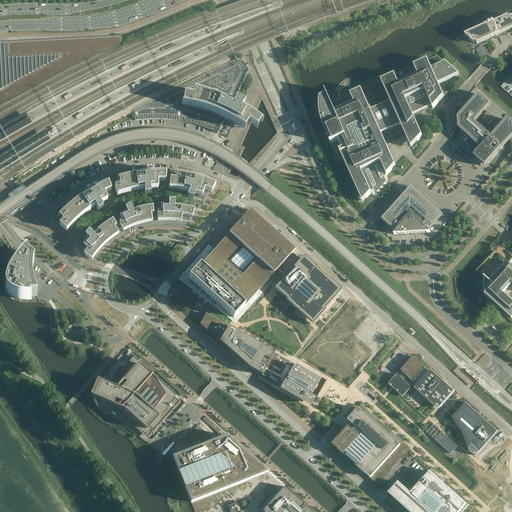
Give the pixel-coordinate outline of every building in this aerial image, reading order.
[(486,25),(460,37),(473,49),(511,31),(511,13),(489,24),(488,23),(487,23),(486,24),(486,25)] [(0,107),(13,101),(122,44),(121,37),(121,36),(0,42),(0,107)] [(437,55),(427,60),(397,73),(423,130),(436,116),(433,109),(461,77),(445,62),(437,55)] [(184,84),(173,90),(160,96),(147,103),(134,110),(135,117),(135,120),(138,120),(148,119),(154,119),(157,119),(162,119),(167,119),(172,120),(181,121),(186,122),(191,123),(195,125),(202,127),(206,128),(211,130),(212,131),(218,134),(226,119),(218,115),(211,112),(205,110),(198,108),(191,106),(183,104),(184,94),(193,96),(194,90),(202,92),(210,95),(217,98),(224,100),(233,104),(234,103),(233,103),(250,70),(248,69),(248,70),(240,58),(234,61),(224,65),(210,71),(197,78),(184,84)] [(397,73),(361,89),(321,107),(322,113),(323,119),(324,124),(326,129),(332,142),(330,143),(331,143),(332,143),(336,152),(339,151),(341,154),(342,154),(361,197),(365,195),(366,198),(380,183),(392,170),(390,166),(395,164),(387,146),(406,137),(408,142),(416,139),(417,141),(422,136),(421,133),(423,130),(397,73)] [(224,100),(217,98),(210,95),(202,92),(194,90),(193,96),(184,94),(183,104),(191,106),(198,108),(205,110),(211,112),(218,115),(226,119),(231,121),(238,125),(244,129),(248,123),(256,129),(261,122),(252,115),(244,111),(241,109),(242,107),(244,105),(238,102),(239,101),(236,100),(234,103),(233,104),(224,100)] [(458,118),(458,128),(481,148),(474,156),(485,166),(511,136),(511,124),(507,120),(491,137),(474,122),(482,113),(490,104),(478,94),(458,118)] [(29,118),(26,113),(0,127),(0,142),(32,124),(29,118)] [(47,136),(45,131),(3,156),(0,157),(0,172),(10,166),(50,141),(47,136)] [(166,173),(166,169),(164,169),(158,169),(152,169),(145,170),(140,170),(137,171),(132,172),(125,173),(119,175),(115,176),(111,177),(117,196),(126,193),(135,191),(144,189),(145,191),(144,191),(145,195),(148,194),(151,194),(151,191),(150,191),(150,189),(153,188),(153,189),(154,190),(155,190),(156,189),(155,188),(158,188),(158,181),(161,181),(165,181),(166,178),(166,173)] [(211,183),(212,180),(210,179),(208,178),(205,177),(202,176),(199,175),(196,174),(193,173),(190,173),(186,172),(183,171),(180,171),(177,170),(174,170),(171,170),(170,181),(169,185),(169,189),(176,190),(182,191),(189,193),(189,194),(188,194),(187,197),(190,198),(191,198),(193,199),(194,196),(194,194),(198,195),(197,196),(197,197),(198,197),(199,197),(200,197),(200,196),(202,196),(203,194),(204,190),(207,191),(211,193),(213,190),(215,185),(211,183)] [(108,182),(107,179),(102,181),(98,183),(94,185),(91,187),(87,189),(82,192),(77,195),(74,198),(70,201),(65,205),(62,208),(58,211),(55,214),(52,218),(71,235),(78,228),(74,224),(77,220),(83,215),(89,211),(95,206),(97,208),(96,208),(98,211),(101,209),(103,207),(102,205),(101,205),(100,203),(103,202),(104,203),(105,203),(106,202),(106,201),(105,201),(107,200),(104,193),(111,190),(110,187),(108,182)] [(431,225),(432,224),(432,225),(441,215),(411,188),(383,219),(392,227),(392,226),(393,227),(397,231),(394,235),(431,233),(427,229),(431,225)] [(169,205),(165,205),(164,204),(164,205),(163,205),(161,205),(161,211),(157,211),(158,213),(157,213),(158,221),(162,221),(165,221),(170,221),(173,221),(178,222),(181,223),(182,215),(189,217),(192,218),(194,211),(191,210),(183,208),(178,207),(174,207),(175,206),(174,206),(175,204),(175,200),(172,200),(172,201),(169,200),(169,203),(169,205)] [(149,222),(152,222),(152,220),(151,214),(153,214),(153,206),(148,206),(146,207),(145,207),(142,208),(139,208),(138,209),(137,209),(135,210),(133,210),(132,208),(131,205),(128,206),(128,207),(125,208),(126,210),(127,212),(124,213),(123,213),(122,213),(122,214),(120,215),(120,216),(122,220),(119,222),(120,224),(119,224),(123,231),(126,230),(127,229),(128,229),(130,228),(132,227),(133,227),(135,226),(137,225),(139,225),(141,224),(143,224),(145,223),(147,223),(149,222)] [(279,235),(251,210),(229,234),(274,274),(295,250),(279,235)] [(106,225),(113,220),(112,219),(106,224),(99,228),(93,234),(94,235),(100,229),(106,225)] [(100,229),(94,235),(93,234),(92,233),(89,230),(87,233),(85,235),(87,237),(89,238),(89,239),(87,242),(87,241),(86,241),(85,241),(85,242),(85,243),(86,243),(85,245),(94,253),(100,247),(105,242),(111,237),(118,232),(114,227),(116,226),(113,220),(106,225),(100,229)] [(112,238),(119,234),(118,232),(111,237),(105,242),(100,247),(94,253),(85,245),(86,243),(85,243),(85,242),(84,244),(88,248),(84,254),(85,255),(92,260),(96,254),(101,248),(106,243),(112,238)] [(274,274),(229,234),(189,279),(233,319),(274,274)] [(511,255),(507,261),(499,253),(491,261),(488,258),(477,270),(483,276),(484,276),(489,281),(503,265),(507,269),(511,263),(511,264),(511,265),(511,264),(511,283),(503,293),(511,301),(511,318),(511,319),(500,309),(499,310),(511,322),(511,255)] [(8,281),(7,285),(7,288),(8,290),(10,293),(12,294),(15,296),(18,297),(22,298),(26,298),(31,298),(33,298),(37,297),(35,293),(33,286),(32,280),(33,279),(33,278),(33,277),(32,276),(32,271),(33,267),(34,262),(32,261),(32,260),(26,255),(22,259),(19,264),(15,269),(12,274),(10,277),(8,281)] [(285,283),(274,295),(287,307),(285,308),(314,335),(348,296),(304,258),(300,263),(293,257),(277,276),(285,283)] [(503,265),(489,281),(484,276),(483,276),(486,279),(484,281),(484,290),(486,292),(484,294),(500,309),(511,319),(511,318),(511,301),(503,293),(511,283),(511,264),(511,265),(511,264),(511,263),(507,269),(503,265)] [(206,315),(200,324),(201,325),(203,327),(217,340),(217,341),(218,340),(222,344),(222,345),(223,345),(227,348),(226,349),(227,349),(228,349),(232,353),(231,353),(232,354),(232,353),(249,368),(254,371),(256,367),(259,369),(257,372),(261,374),(273,353),(268,350),(271,343),(297,357),(316,336),(314,335),(285,308),(262,287),(233,319),(226,326),(206,315)] [(107,403),(147,438),(181,400),(185,403),(187,400),(181,394),(178,397),(131,355),(133,352),(127,347),(125,349),(128,352),(126,355),(131,359),(109,385),(100,381),(97,380),(90,396),(93,397),(107,403)] [(298,367),(273,353),(261,374),(257,372),(259,369),(256,367),(254,371),(281,386),(279,390),(310,407),(314,400),(315,398),(311,396),(320,380),(313,375),(311,374),(309,373),(307,371),(305,370),(303,370),(302,369),(303,367),(299,365),(298,367)] [(438,379),(413,356),(389,384),(388,385),(403,397),(411,387),(404,381),(407,376),(431,398),(437,404),(450,390),(444,384),(443,384),(438,379)] [(348,430),(335,445),(348,456),(348,457),(378,484),(397,462),(396,462),(401,457),(402,457),(409,449),(358,403),(359,402),(358,401),(355,405),(354,404),(349,411),(344,416),(345,417),(346,416),(357,426),(351,433),(348,430)] [(488,423),(465,403),(459,410),(450,402),(431,423),(479,465),(485,471),(503,450),(493,441),(500,434),(502,432),(501,431),(499,433),(498,432),(488,423)] [(198,425),(172,454),(194,511),(210,511),(212,511),(261,511),(284,487),(227,436),(205,416),(203,419),(218,433),(210,436),(198,425)] [(432,425),(426,432),(450,453),(456,446),(432,424),(432,425)] [(410,494),(398,483),(389,494),(392,497),(409,511),(477,511),(444,482),(445,481),(432,469),(424,477),(425,478),(410,494)] [(312,511),(284,487),(262,511),(312,511)]
